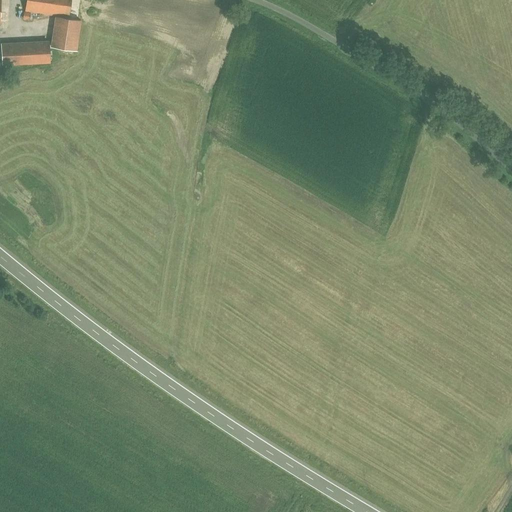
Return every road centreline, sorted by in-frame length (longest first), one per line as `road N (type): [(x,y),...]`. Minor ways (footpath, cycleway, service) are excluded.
road 1 (secondary): [(367,511),(175,390),(0,256)]
road 2 (unclassified): [(511,174),(433,106),(249,0)]
